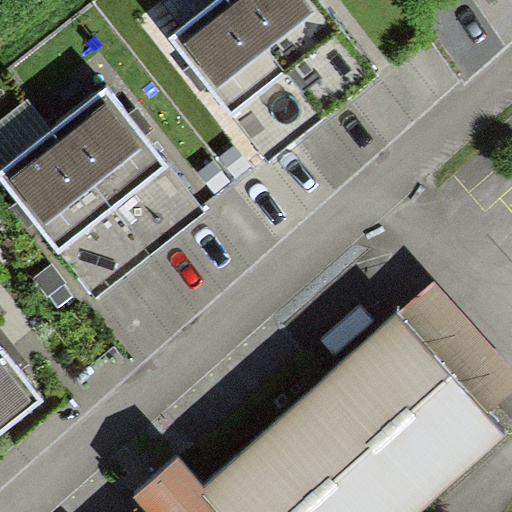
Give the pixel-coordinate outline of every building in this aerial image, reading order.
[(199,0),(175,18),(213,69),(269,142),(374,62),(327,0),(199,0)] [(104,73),(0,153),(0,158),(38,207),(97,283),(204,201),(143,124),(104,73)] [(511,368),(434,282),(399,313),(490,414),(511,394),(511,368)] [(147,511),(424,511),(509,437),(490,414),(399,313),(206,493),(178,461),(136,499),(147,511)] [(0,421),(41,390),(11,352),(3,341),(0,337),(0,421)]
